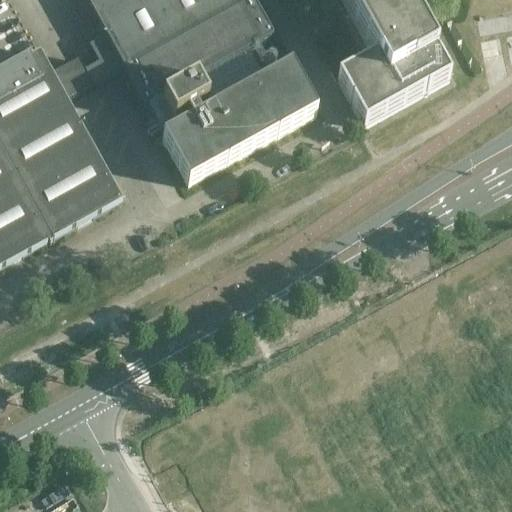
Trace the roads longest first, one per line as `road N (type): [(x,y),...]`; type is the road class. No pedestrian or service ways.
road 1 (unclassified): [(274,0),(347,130),(158,221)]
road 2 (tertiary): [(511,144),(362,235),(241,322)]
road 3 (tertiary): [(241,322),(511,179)]
road 4 (unclassified): [(0,311),(158,221)]
road 5 (tertiary): [(81,407),(241,322)]
road 6 (unclassified): [(158,221),(96,104)]
